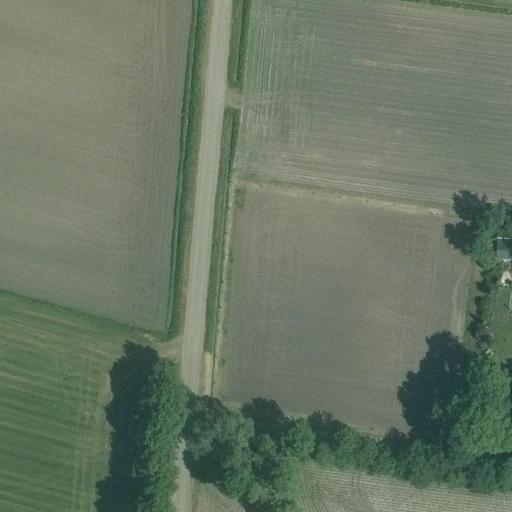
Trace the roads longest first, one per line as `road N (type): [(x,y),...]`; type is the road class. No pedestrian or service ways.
road 1 (unclassified): [(221,0),(176,511)]
road 2 (track): [(185,420),(511,467)]
